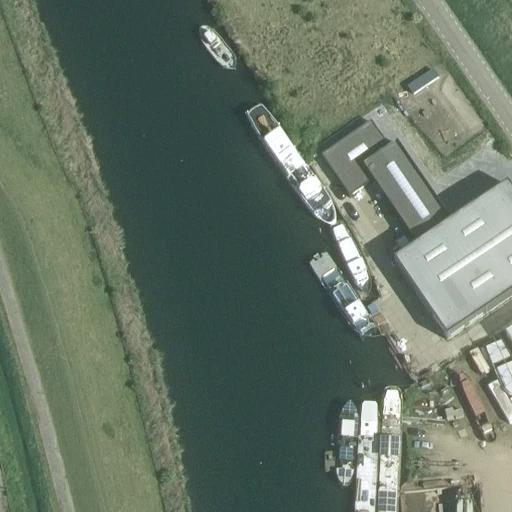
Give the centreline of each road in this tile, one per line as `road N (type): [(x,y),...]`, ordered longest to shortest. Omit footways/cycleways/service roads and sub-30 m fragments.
road 1 (track): [(60,511),(0,293)]
road 2 (unclassified): [(511,137),(418,0)]
